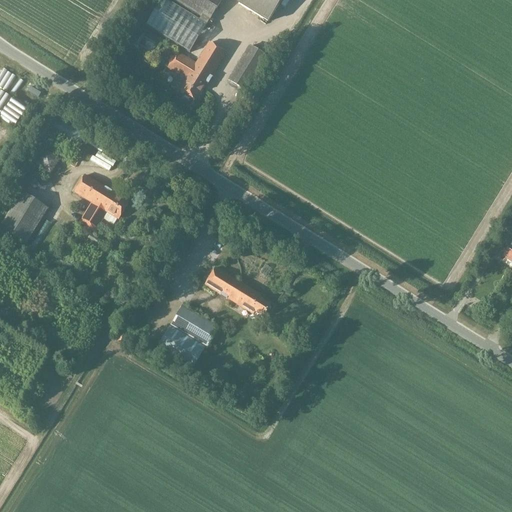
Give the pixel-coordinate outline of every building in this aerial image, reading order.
[(161,0),(145,26),(189,53),(221,0),(172,0),(201,17),(199,20),(165,0),(161,0)] [(232,0),(268,21),(280,0),(232,0)] [(167,67),(178,74),(170,87),(179,92),(180,91),(184,94),(182,98),(183,100),(187,102),(189,102),(191,98),(196,101),(226,53),(209,43),(196,64),(176,52),(167,67)] [(267,57),(249,46),(227,80),(246,92),(267,57)] [(86,160),(92,150),(82,144),(76,154),(86,160)] [(50,175),(59,161),(44,152),(35,166),(50,175)] [(84,176),(73,193),(91,204),(79,223),(95,233),(103,219),(113,225),(117,219),(118,220),(129,203),(84,176)] [(0,228),(25,244),(30,235),(47,209),(21,192),(0,225),(0,228)] [(503,257),(511,262),(511,240),(510,243),(511,244),(503,257)] [(165,275),(170,268),(164,264),(159,272),(165,275)] [(205,285),(210,289),(253,315),(254,313),(264,318),(266,314),(271,306),(259,299),(260,296),(215,268),(205,285)] [(206,349),(219,328),(182,306),(156,350),(191,371),(205,348),(206,349)]
